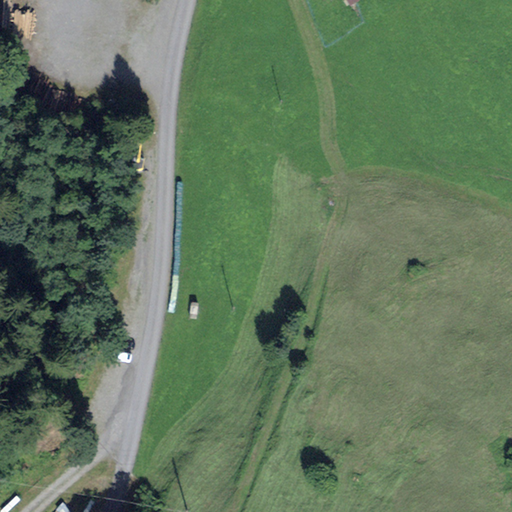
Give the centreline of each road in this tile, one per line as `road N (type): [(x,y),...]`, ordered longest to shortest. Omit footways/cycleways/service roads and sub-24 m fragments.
road 1 (track): [(297,0),(313,42),(342,198),(313,309),(232,511)]
road 2 (unclassified): [(188,0),(170,91),(160,284),(118,511)]
road 3 (track): [(130,440),(93,457),(27,511)]
